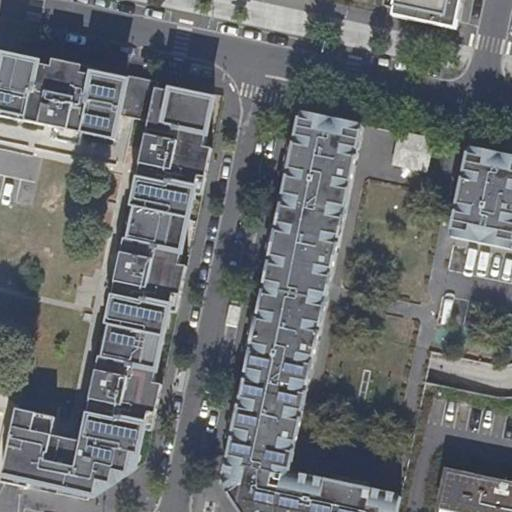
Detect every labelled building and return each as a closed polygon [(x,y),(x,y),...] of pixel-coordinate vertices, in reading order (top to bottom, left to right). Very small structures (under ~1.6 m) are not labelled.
[(456,31),(458,23),(402,11),(404,0),(398,0),(395,18),(456,31)] [(463,0),(404,0),(402,11),(458,23),(463,0)] [(181,266),(201,176),(206,178),(212,149),(206,148),(216,102),(175,93),(173,101),(157,97),(160,83),(131,77),(130,84),(83,73),(84,67),(55,61),(54,68),(7,58),(0,94),(0,116),(117,141),(122,116),(152,123),(84,443),(55,437),(58,419),(20,411),(4,483),(31,489),(32,483),(72,491),(71,497),(87,501),(130,472),(134,454),(141,456),(151,413),(156,415),(162,386),(156,385),(176,295),(181,296),(187,268),(181,266)] [(401,511),(404,499),(292,475),(320,340),(365,125),(305,113),(263,311),(226,486),(243,511),(401,511)] [(428,170),(433,146),(403,139),(397,164),(428,170)] [(511,250),(511,156),(474,148),(454,238),(511,250)] [(208,178),(214,149),(212,149),(206,178),(208,178)] [(454,240),(450,264),(470,268),(474,244),(454,240)] [(479,251),(474,274),(498,280),(504,257),(479,251)] [(183,296),(189,268),(187,268),(181,296),(183,296)] [(158,415),(164,386),(162,386),(156,415),(158,415)] [(511,511),(511,484),(445,471),(437,511),(439,511),(511,511)] [(90,501),(130,476),(130,472),(87,501),(90,501)]
